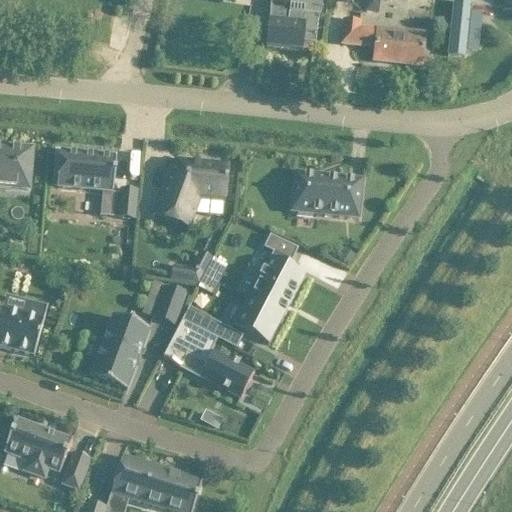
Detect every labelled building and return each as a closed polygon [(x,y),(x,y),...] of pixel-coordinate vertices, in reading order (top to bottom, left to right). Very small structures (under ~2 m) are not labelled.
[(318,16),(288,13),(289,0),(287,0),(271,0),(266,50),(301,53),(302,44),(315,45),(318,16)] [(380,0),(366,0),(365,13),(379,15),(380,0)] [(453,5),(448,59),(465,61),(466,52),(470,13),(471,7),(453,5)] [(373,62),(422,67),(425,37),(358,30),(358,24),(345,22),(342,45),(375,48),(373,62)] [(12,181),(30,183),(32,151),(0,148),(0,189),(11,190),(12,181)] [(61,154),(57,189),(113,195),(117,159),(61,154)] [(200,202),(225,204),(228,168),(172,164),(152,217),(190,231),(200,202)] [(295,175),(291,214),(359,222),(363,182),(295,175)] [(122,192),(121,195),(119,219),(119,220),(133,221),(136,193),(122,192)] [(30,235),(28,254),(36,255),(38,235),(38,231),(30,230),(30,235)] [(270,259),(245,307),(252,311),(256,303),(283,318),(304,277),(286,268),(289,263),(291,263),(297,250),(269,237),(263,250),(274,255),(271,260),(270,259)] [(346,251),(339,262),(348,268),(355,257),(346,251)] [(192,271),(191,271),(173,267),(171,281),(170,281),(190,285),(192,271)] [(204,280),(200,289),(212,295),(217,286),(204,280)] [(155,320),(174,327),(185,297),(166,290),(155,320)] [(268,347),(283,318),(256,303),(252,311),(245,307),(233,329),(268,347)] [(46,308),(29,304),(26,318),(0,311),(0,349),(33,358),(34,359),(48,308),(46,308)] [(90,380),(126,393),(149,332),(113,318),(90,380)] [(209,321),(203,334),(217,341),(236,351),(243,339),(209,321)] [(182,323),(162,360),(180,370),(187,357),(206,367),(200,380),(240,401),(254,375),(211,352),(217,341),(203,334),(182,323)] [(214,419),(210,427),(217,431),(222,422),(214,419)] [(72,442),(16,421),(4,455),(28,464),(25,473),(44,480),(47,471),(60,476),(72,442)] [(73,455),(73,456),(74,457),(62,487),(78,493),(89,463),(91,463),(91,462),(73,455)] [(172,474),(122,458),(110,497),(160,511),(193,511),(202,485),(171,475),(172,474)]
